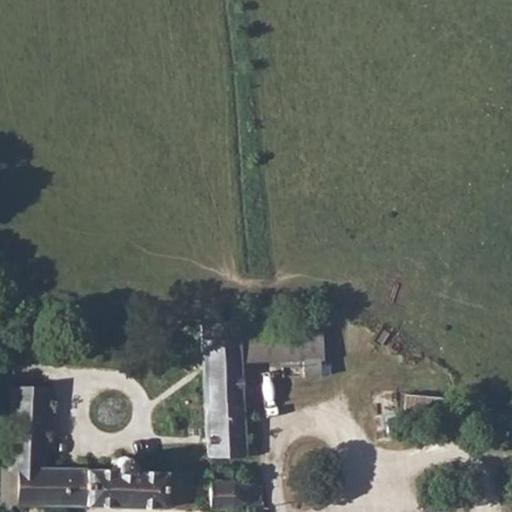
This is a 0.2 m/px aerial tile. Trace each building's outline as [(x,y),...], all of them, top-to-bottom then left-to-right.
[(298,318),(200,322),(200,341),(206,458),(247,458),(241,362),(300,360),(298,318)] [(321,318),(298,318),(300,360),(301,377),(322,376),(320,360),(323,359),(321,318)] [(52,383),(16,382),(16,389),(7,462),(0,462),(0,467),(0,509),(6,510),(6,503),(17,503),(84,504),(193,508),(197,473),(139,471),(138,457),(129,453),(121,456),(120,468),(45,464),(52,383)] [(446,428),(449,397),(405,392),(402,424),(446,428)] [(257,485),(246,484),(237,479),(211,479),(209,509),(233,510),(239,506),(245,508),(245,511),(265,511),(266,504),(258,503),(257,485)]
